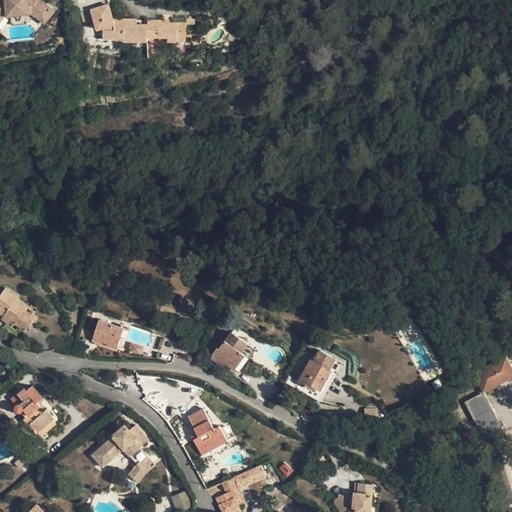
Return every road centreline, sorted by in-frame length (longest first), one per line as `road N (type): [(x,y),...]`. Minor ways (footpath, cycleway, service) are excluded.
road 1 (residential): [(441,511),(415,480),(197,372),(72,365)]
road 2 (residential): [(202,511),(204,495),(153,413),(78,380),(72,365)]
